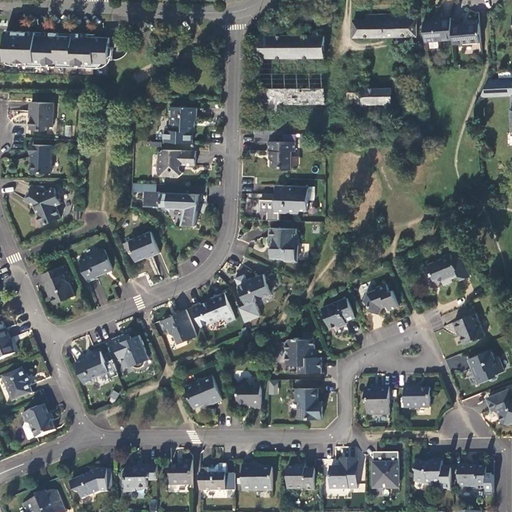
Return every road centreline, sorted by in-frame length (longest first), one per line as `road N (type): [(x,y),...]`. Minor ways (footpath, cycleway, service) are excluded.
road 1 (residential): [(49,339),(182,286),(219,254),(229,222),(236,12)]
road 2 (residential): [(386,355),(349,371),(344,435),(86,438)]
road 3 (tertiary): [(236,12),(91,10)]
road 4 (residential): [(49,339),(0,224)]
